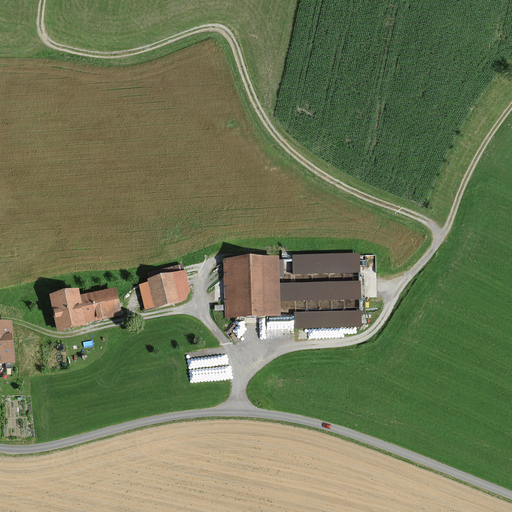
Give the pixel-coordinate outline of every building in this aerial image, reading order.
[(360,255),(293,257),(293,276),(360,274),(360,255)] [(278,260),(223,261),(225,319),(280,318),(280,303),(361,301),(361,283),(279,285),(278,260)] [(149,284),(139,286),(145,311),(153,309),(153,310),(183,303),(190,292),(185,272),(148,281),(149,284)] [(79,290),(49,297),(57,333),(86,327),(86,324),(122,316),(116,289),(81,296),(79,290)] [(362,310),(294,313),(295,329),(362,327),(362,310)] [(0,365),(15,364),(13,322),(0,322),(0,365)]
